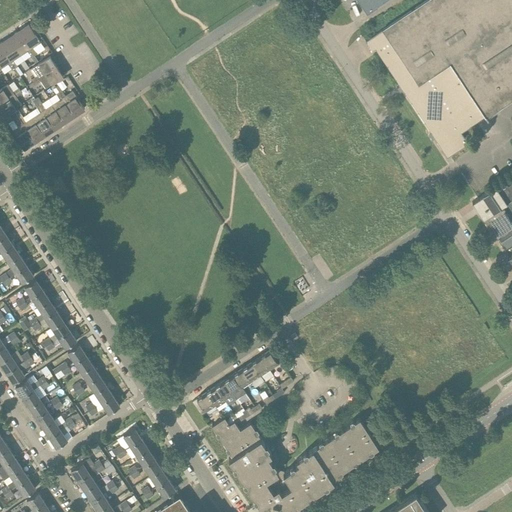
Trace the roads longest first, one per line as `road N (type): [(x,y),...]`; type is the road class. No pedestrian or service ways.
road 1 (residential): [(327,298),(175,62)]
road 2 (residential): [(445,217),(300,0)]
road 3 (residential): [(151,396),(12,188)]
road 4 (residential): [(159,409),(327,298)]
road 5 (residential): [(5,177),(130,92)]
road 6 (residential): [(327,298),(445,217)]
road 7 (residential): [(151,396),(47,462)]
road 8 (residential): [(226,511),(159,409)]
